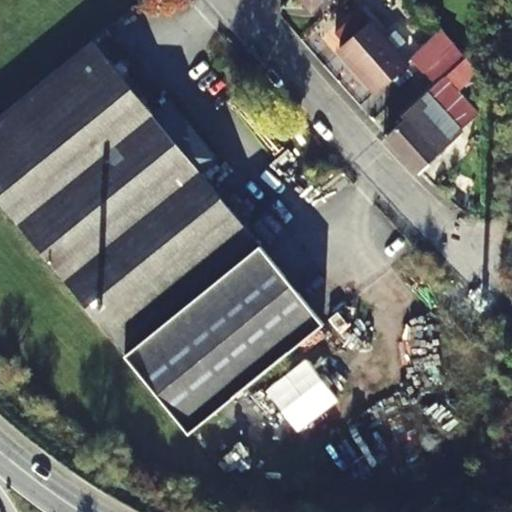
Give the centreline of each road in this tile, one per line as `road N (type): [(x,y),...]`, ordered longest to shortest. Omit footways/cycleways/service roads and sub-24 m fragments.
road 1 (unknown): [(233,1),(196,29),(188,54),(211,102),(337,248),(367,297),(378,357),(346,426)]
road 2 (residential): [(232,0),(474,271)]
road 3 (secondary): [(0,439),(99,511)]
